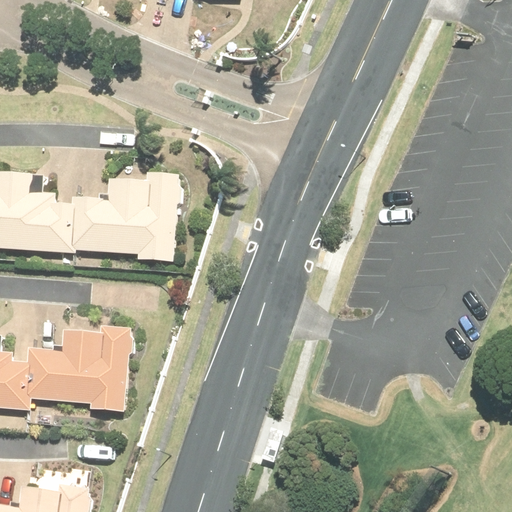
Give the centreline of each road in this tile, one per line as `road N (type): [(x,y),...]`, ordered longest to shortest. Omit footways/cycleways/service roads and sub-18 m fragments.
road 1 (tertiary): [(315,167),(198,511)]
road 2 (residential): [(168,60),(259,95),(340,112)]
road 3 (residential): [(315,167),(152,101)]
road 4 (residential): [(152,101),(0,23)]
road 5 (residential): [(0,285),(152,297)]
road 6 (residential): [(47,0),(168,60)]
road 7 (residential): [(129,137),(0,135)]
road 8 (tertiary): [(391,0),(340,112)]
